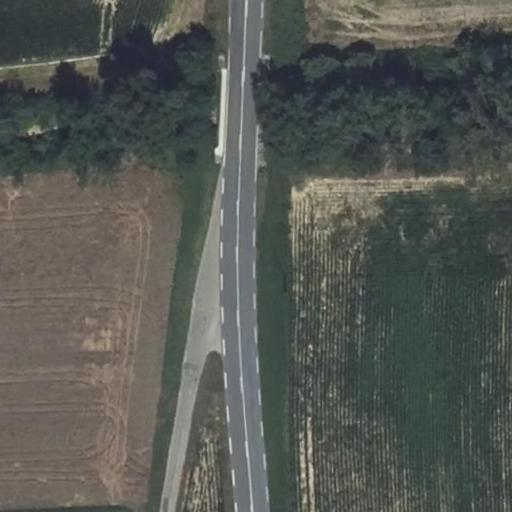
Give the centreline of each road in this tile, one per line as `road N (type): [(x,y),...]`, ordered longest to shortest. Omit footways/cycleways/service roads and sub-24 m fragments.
road 1 (unclassified): [(237,260),(217,274),(193,360),(169,511)]
road 2 (tertiary): [(244,0),(237,260)]
road 3 (tertiary): [(237,260),(252,511)]
road 4 (track): [(0,81),(115,66),(159,45),(186,0)]
